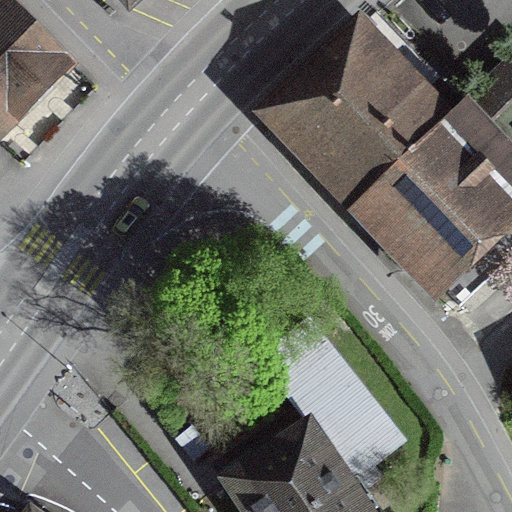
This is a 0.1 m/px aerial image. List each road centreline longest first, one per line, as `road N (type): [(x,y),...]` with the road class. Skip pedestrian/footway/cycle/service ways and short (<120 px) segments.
road 1 (residential): [(177,110),(427,361),(511,508)]
road 2 (primary): [(0,349),(177,110)]
road 3 (residential): [(177,110),(61,0)]
road 4 (primary): [(177,110),(291,0)]
